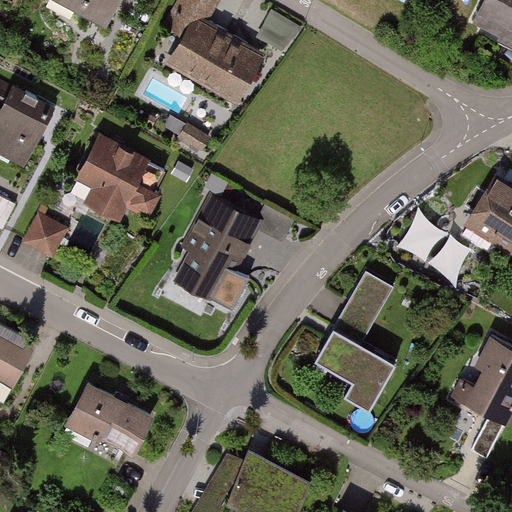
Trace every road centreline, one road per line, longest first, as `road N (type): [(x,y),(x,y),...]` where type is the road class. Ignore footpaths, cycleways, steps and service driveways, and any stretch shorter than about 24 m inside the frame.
road 1 (residential): [(231,393),(324,262),(479,123)]
road 2 (residential): [(477,511),(274,405),(231,393)]
road 3 (residential): [(231,393),(170,373),(0,282)]
road 4 (residential): [(298,0),(479,123)]
road 5 (residential): [(163,511),(231,393)]
